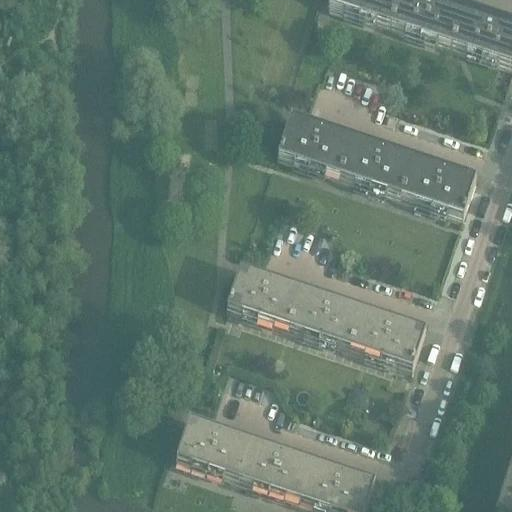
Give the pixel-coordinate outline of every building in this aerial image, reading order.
[(332,0),(328,14),(370,28),(390,35),(401,0),(332,0)] [(428,4),(414,0),(401,0),(390,35),(451,55),(464,16),(439,8),(440,6),(428,2),(428,4)] [(511,75),(511,32),(500,29),(501,27),(490,23),(489,25),(464,16),(451,55),(511,75)] [(277,166),(295,172),(339,186),(352,148),(328,140),(328,138),(317,134),(316,137),(289,128),(277,166)] [(376,156),(352,148),(339,186),(400,207),(413,168),(388,160),(388,158),(377,154),(376,156)] [(463,227),(475,189),(450,180),(450,178),(439,175),(439,177),(413,168),(400,207),(463,227)] [(265,288),(239,279),(226,318),(288,338),(301,300),(276,292),(277,289),(266,286),(265,288)] [(326,308),(301,300),(288,338),(349,359),(362,320),(338,312),(338,310),(327,306),(326,308)] [(412,380),(424,341),(399,333),(400,330),(388,327),(387,329),(362,320),(349,359),(412,380)] [(214,440),(189,431),(176,470),(236,490),(249,452),(226,444),(227,442),(215,438),(214,440)] [(276,460),(249,452),(236,490),(298,511),(311,472),(287,464),(288,462),(276,458),(276,460)] [(301,511),(367,511),(374,493),(348,485),(349,482),(337,478),(336,481),(311,472),(298,511),(301,511)] [(511,511),(511,474),(499,511),(511,511)]
